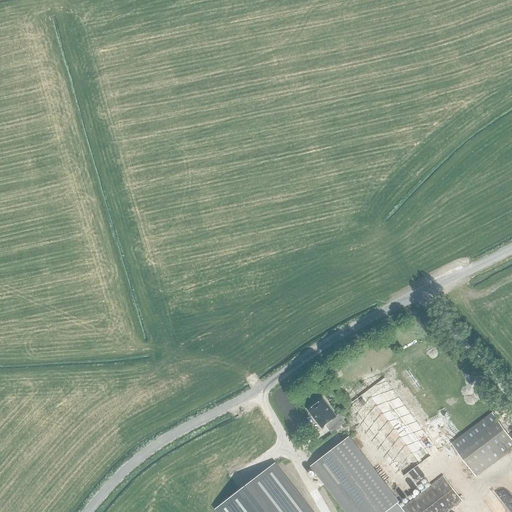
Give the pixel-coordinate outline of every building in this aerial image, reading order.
[(387,381),(344,413),(351,422),(359,416),(401,474),(436,449),(387,381)] [(339,415),(336,417),(323,400),(308,411),(322,428),(334,419),(340,427),(345,423),(339,415)] [(511,449),(511,439),(492,413),(451,444),(476,477),(511,449)] [(396,511),(402,508),(398,503),(399,502),(349,437),(310,467),(344,511),(396,511)] [(309,511),(273,466),(216,508),(219,511),(309,511)] [(410,477),(418,488),(414,490),(417,495),(433,484),(430,480),(426,483),(417,472),(410,477)] [(396,511),(448,511),(463,501),(443,476),(402,508),(396,511)]
